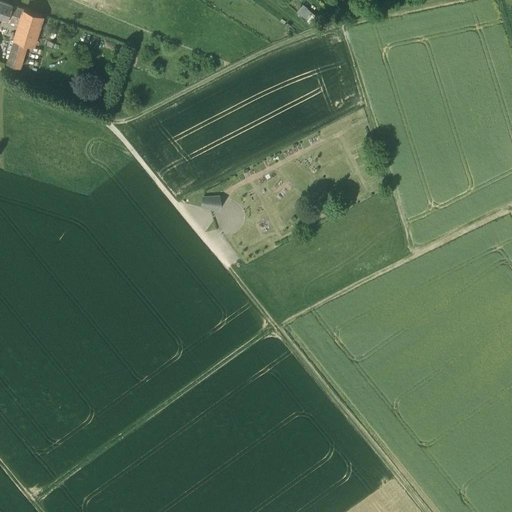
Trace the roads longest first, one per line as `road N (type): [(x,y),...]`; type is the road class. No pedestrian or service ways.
road 1 (track): [(511,207),(276,327),(34,502),(0,461)]
road 2 (track): [(448,0),(305,34),(124,121),(105,122)]
road 3 (track): [(235,277),(426,511)]
road 4 (track): [(137,158),(81,198),(0,169),(4,81)]
